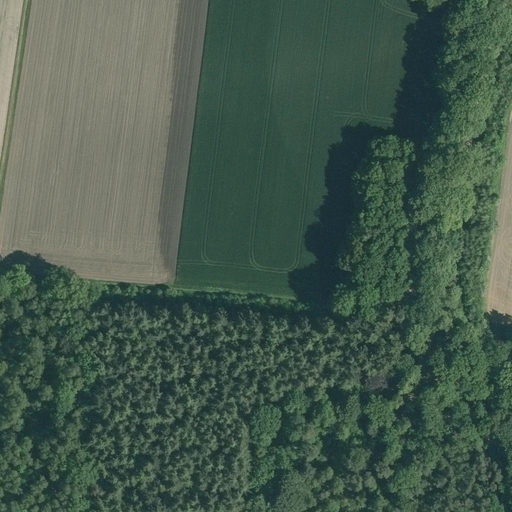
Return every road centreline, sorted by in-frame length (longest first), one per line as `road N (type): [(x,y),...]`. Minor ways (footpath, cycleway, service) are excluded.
road 1 (track): [(0,278),(437,310),(417,376)]
road 2 (track): [(507,0),(468,135),(437,310)]
road 3 (track): [(417,376),(310,384),(255,413),(248,511)]
road 4 (track): [(31,0),(0,222)]
road 5 (track): [(468,135),(434,130),(405,305)]
road 6 (track): [(417,376),(480,363),(452,257)]
road 7 (track): [(391,511),(417,376)]
